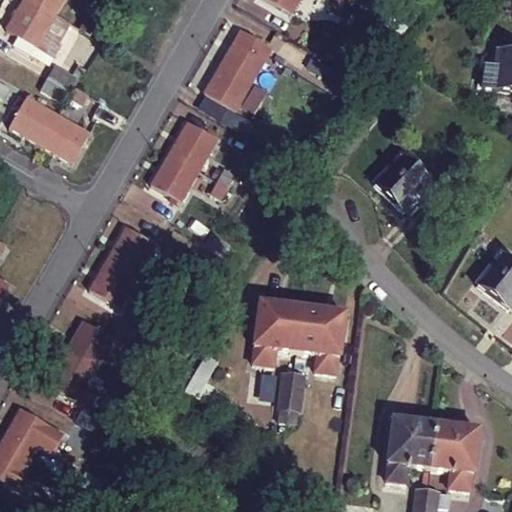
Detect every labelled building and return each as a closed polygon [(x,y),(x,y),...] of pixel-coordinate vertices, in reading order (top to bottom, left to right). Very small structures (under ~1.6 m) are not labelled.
[(27,0),(26,2),(57,20),(68,0),(27,0)] [(293,21),(304,0),(262,0),(262,1),(293,21)] [(44,40),(57,20),(26,2),(8,33),(23,42),(19,50),(33,58),(38,51),(54,61),(61,50),(44,40)] [(83,30),(91,37),(97,29),(87,22),(81,30),(83,30)] [(90,40),(91,37),(83,30),(81,30),(79,33),(90,40)] [(224,66),(254,85),(272,55),(242,36),(224,66)] [(38,51),(33,58),(49,68),(54,61),(38,51)] [(511,57),(498,56),(496,74),(486,74),(484,93),(511,96),(511,57)] [(236,117),(254,85),(224,66),(205,98),(216,105),(236,117)] [(47,80),(71,95),(79,82),(55,67),(47,80)] [(71,95),(47,80),(40,93),(64,107),(71,95)] [(0,99),(4,102),(10,91),(0,85),(0,99)] [(82,111),(88,100),(77,94),(71,104),(82,111)] [(42,152),(60,120),(27,101),(9,132),(42,152)] [(90,138),(60,120),(42,152),(72,169),(90,138)] [(170,159),(200,177),(220,144),(189,127),(170,159)] [(182,207),(200,177),(170,159),(152,189),(182,207)] [(424,211),(438,197),(402,160),(374,189),(402,216),(416,203),(424,211)] [(108,264),(138,282),(157,250),(127,232),(108,264)] [(511,266),(500,257),(476,289),(509,315),(511,310),(511,266)] [(119,312),(138,282),(108,264),(91,294),(119,312)] [(0,306),(10,289),(0,283),(0,306)] [(160,301),(150,294),(141,304),(151,312),(160,301)] [(296,357),(301,314),(258,308),(250,367),(272,371),(274,354),(296,357)] [(301,314),(296,357),(316,360),(313,375),(336,379),(344,320),(321,316),(317,313),(306,311),(303,314),(301,314)] [(65,359),(95,377),(114,344),(84,326),(65,359)] [(65,359),(47,389),(90,414),(102,394),(89,387),(95,377),(65,359)] [(286,426),(293,379),(282,377),(277,411),(281,412),(279,425),(286,426)] [(304,381),(293,379),(286,426),(293,427),(295,413),(299,414),(304,381)] [(131,382),(124,394),(135,400),(142,388),(131,382)] [(145,406),(135,400),(128,412),(139,418),(145,406)] [(3,446),(33,464),(52,432),(22,414),(3,446)] [(258,450),(262,421),(248,418),(243,448),(258,450)] [(409,471),(432,474),(437,428),(393,424),(386,486),(407,489),(409,471)] [(437,428),(432,474),(450,476),(449,492),(471,495),(477,433),(456,431),(452,427),(441,426),(439,429),(437,428)] [(3,446),(0,451),(0,486),(27,503),(39,483),(26,475),(33,464),(3,446)] [(70,485),(59,479),(52,491),(63,497),(70,485)] [(427,511),(429,496),(419,495),(417,511),(427,511)] [(439,511),(441,497),(429,496),(427,511),(439,511)]
